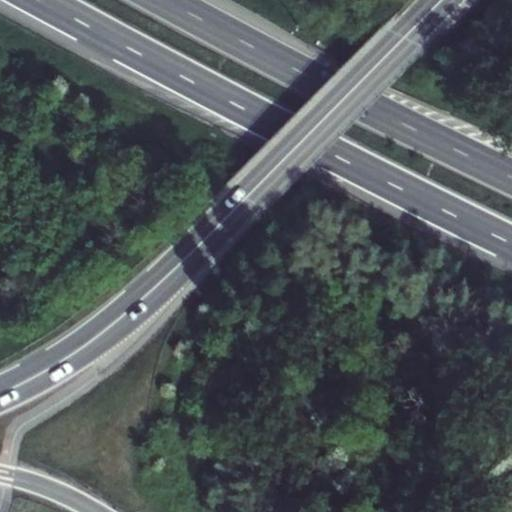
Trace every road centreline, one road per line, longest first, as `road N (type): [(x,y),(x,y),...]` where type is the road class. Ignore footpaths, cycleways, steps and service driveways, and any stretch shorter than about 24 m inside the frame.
road 1 (motorway): [(37,0),(511,243)]
road 2 (motorway): [(511,176),(163,0)]
road 3 (primary): [(246,199),(84,346),(0,393)]
road 4 (primary): [(246,199),(441,0)]
